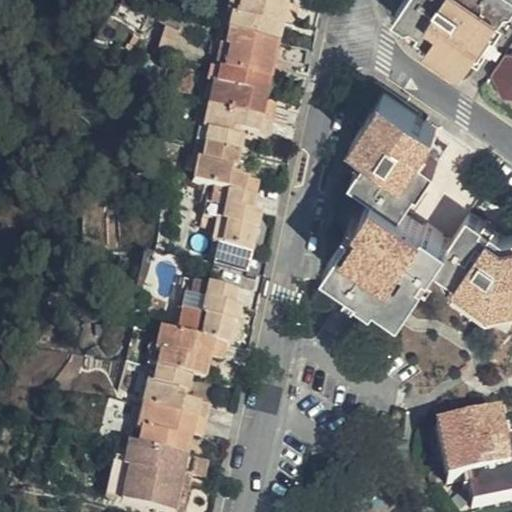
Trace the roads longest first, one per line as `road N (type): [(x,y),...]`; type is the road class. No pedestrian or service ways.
road 1 (unclassified): [(244,511),(346,25)]
road 2 (residential): [(346,25),(511,141)]
